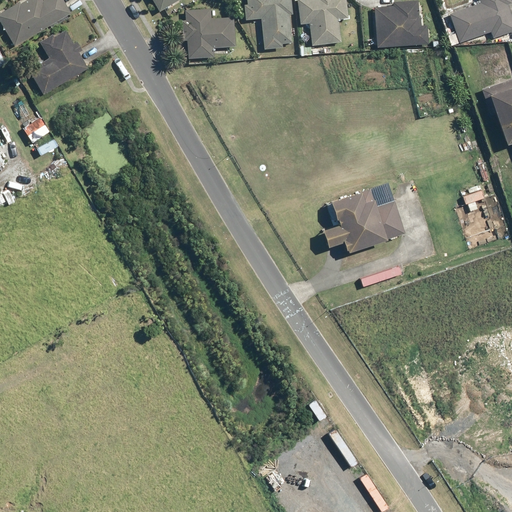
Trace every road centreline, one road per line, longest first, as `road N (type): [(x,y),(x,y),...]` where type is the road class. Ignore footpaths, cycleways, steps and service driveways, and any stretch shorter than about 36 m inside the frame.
road 1 (residential): [(429,511),(259,258),(108,0)]
road 2 (track): [(286,299),(321,277),(330,258),(325,222),(293,206),(238,223)]
road 3 (track): [(314,284),(411,250),(416,234),(403,191)]
